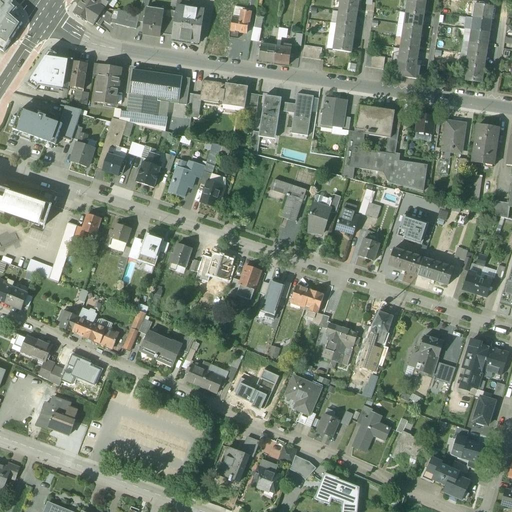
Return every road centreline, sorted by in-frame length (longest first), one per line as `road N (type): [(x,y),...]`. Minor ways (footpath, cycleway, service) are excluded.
road 1 (residential): [(0,163),(511,338)]
road 2 (residential): [(0,318),(459,511)]
road 3 (residential): [(511,108),(110,47),(47,16)]
road 4 (unclassified): [(0,437),(202,511)]
